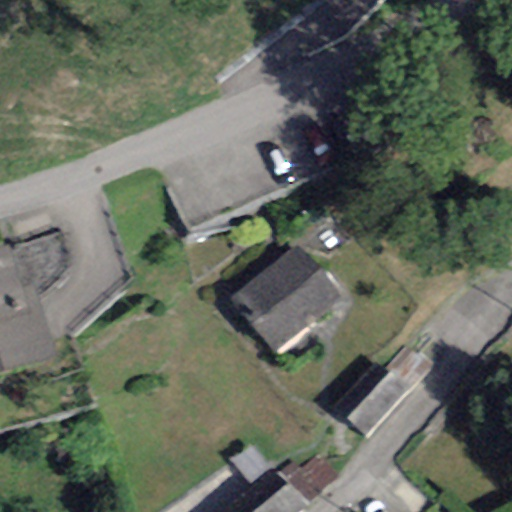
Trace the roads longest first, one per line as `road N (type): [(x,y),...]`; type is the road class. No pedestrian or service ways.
road 1 (residential): [(0,185),(48,184),(211,121),(457,0)]
road 2 (residential): [(331,511),(511,310)]
